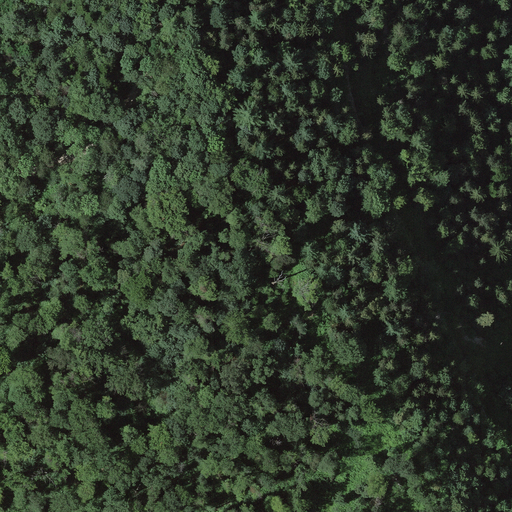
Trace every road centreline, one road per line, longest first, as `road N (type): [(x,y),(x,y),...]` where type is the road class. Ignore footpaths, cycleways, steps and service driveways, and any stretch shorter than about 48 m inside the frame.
road 1 (trunk): [(438,0),(389,60),(232,208),(0,358)]
road 2 (track): [(0,177),(47,165),(111,126),(141,81),(167,0)]
